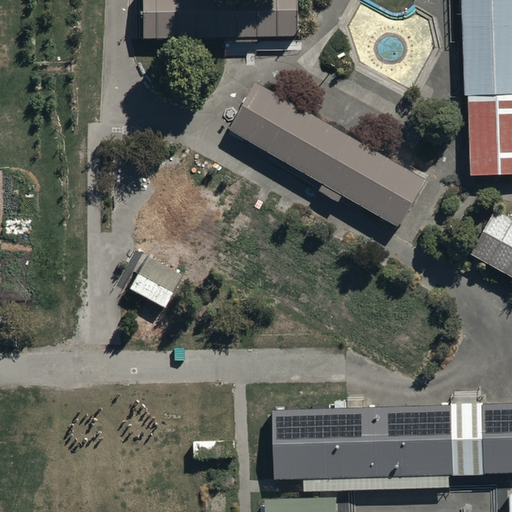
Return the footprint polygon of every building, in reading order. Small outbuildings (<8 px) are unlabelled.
[(140,0),(141,41),(295,39),(294,0),(140,0)] [(511,0),(461,0),(465,100),(469,99),(472,178),(511,176),(511,0)] [(422,179),(258,85),(230,133),(394,228),(422,179)] [(212,269),(412,378),(446,315),(424,304),(431,291),(418,284),(411,296),(379,279),(386,266),(374,260),(367,273),(334,254),(341,241),(330,234),(322,248),(282,226),(289,213),(275,205),(268,219),(240,203),(233,217),(238,220),(212,269)] [(511,279),(511,220),(496,211),(470,257),(511,279)] [(140,263),(128,287),(163,306),(180,274),(145,255),(140,263)] [(0,511),(49,511),(47,415),(43,415),(42,388),(0,389),(0,511)] [(347,407),(274,410),(276,479),(511,472),(511,402),(466,404),(355,407),(347,407)] [(335,511),(335,489),(262,492),(263,511),(335,511)]
